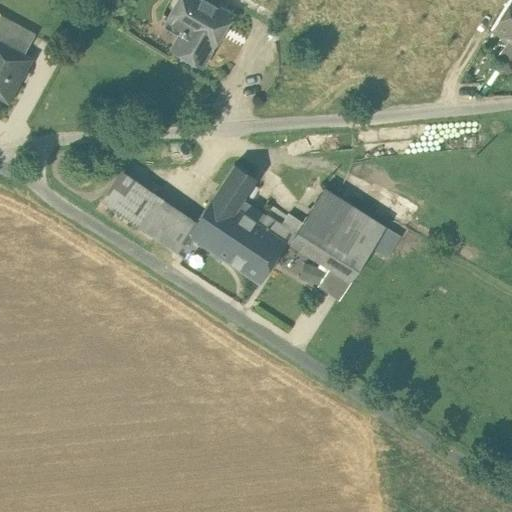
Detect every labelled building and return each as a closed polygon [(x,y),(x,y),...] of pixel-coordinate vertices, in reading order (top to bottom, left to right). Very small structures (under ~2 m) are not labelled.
[(228,14),(203,0),(177,0),(166,20),(181,29),(177,35),(179,36),(171,48),(199,63),(228,14)] [(490,31),(508,0),(247,0),(415,97),(431,69),(461,15),(475,23),(490,31)] [(511,0),(508,0),(490,31),(511,44),(511,0)] [(445,77),(475,23),(461,15),(431,69),(445,77)] [(30,59),(0,43),(0,98),(6,102),(30,59)] [(234,164),(213,195),(235,209),(255,179),(234,164)] [(153,201),(117,176),(100,200),(137,225),(153,201)] [(302,222),(287,213),(280,225),(284,227),(278,237),(283,241),(283,240),(328,269),(349,282),(372,246),(385,226),(334,194),(324,188),(302,222)] [(235,209),(213,195),(191,228),(187,234),(188,234),(228,261),(255,221),(236,209),(235,209)] [(181,221),(153,201),(137,225),(165,245),(181,221)] [(260,225),(255,221),(228,261),(258,282),(283,241),(278,237),(284,227),(280,225),(266,215),(260,225)] [(181,221),(165,245),(176,253),(188,234),(187,234),(191,228),(181,221)] [(401,237),(385,226),(372,246),(389,257),(401,237)] [(349,282),(328,269),(317,287),(338,300),(349,282)]
